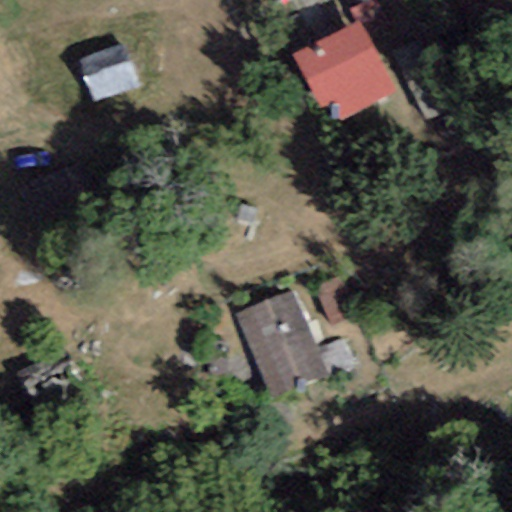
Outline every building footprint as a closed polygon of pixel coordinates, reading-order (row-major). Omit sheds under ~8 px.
[(380,88),(349,30),(297,59),(320,101),(330,95),(339,111),(380,88)] [(116,44),(76,61),(91,98),(132,81),(116,44)] [(88,208),(72,168),(23,188),(38,227),(88,208)] [(250,207),(234,204),(231,217),(247,221),(250,207)] [(281,296),(244,311),(254,336),(249,338),(272,393),(343,365),(334,342),(309,352),(296,319),(291,321),(281,296)] [(229,306),(217,303),(205,359),(208,376),(222,375),(218,355),(229,306)] [(61,349),(12,372),(31,413),(81,391),(61,349)]
